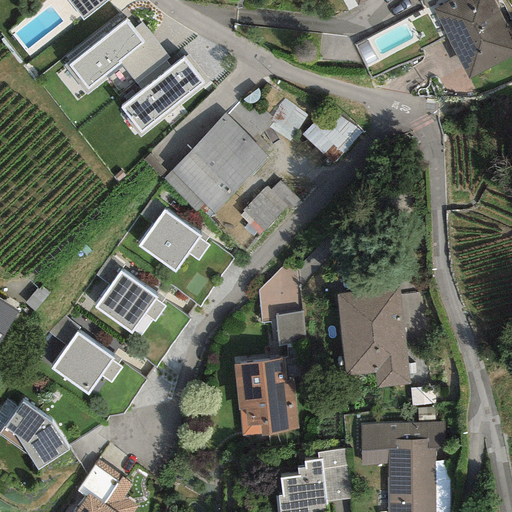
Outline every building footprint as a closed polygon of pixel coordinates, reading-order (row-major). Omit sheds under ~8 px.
[(105,0),(69,0),(84,18),(105,0)] [(366,0),(345,0),(350,8),(366,0)] [(511,51),(511,45),(489,0),(453,0),(429,12),(461,77),(511,51)] [(166,52),(125,4),(67,53),(90,80),(103,70),(120,91),(166,52)] [(335,105),(310,128),(338,157),(362,135),(335,105)] [(265,145),(224,108),(164,173),(206,210),(265,145)] [(278,177),(242,210),(260,230),(297,197),(278,177)] [(200,226),(164,200),(138,237),(175,263),(200,226)] [(159,287),(121,259),(94,296),(133,324),(159,287)] [(260,283),(263,312),(303,309),(301,280),(260,283)] [(395,283),(325,290),(334,374),(372,370),(373,384),(406,381),(395,283)] [(0,327),(17,302),(0,291),(0,327)] [(302,313),(271,317),(274,345),(305,342),(302,313)] [(115,350),(78,325),(53,360),(90,385),(115,350)] [(285,350),(231,355),(236,403),(244,402),(246,430),(301,424),(296,377),(288,378),(285,350)] [(54,413),(26,391),(4,418),(19,430),(38,462),(71,443),(54,413)] [(442,424),(363,427),(364,450),(384,450),(385,511),(435,511),(434,447),(443,446),(442,424)] [(351,500),(346,445),(309,448),(310,456),(299,457),(300,465),(291,466),(292,474),(272,476),(274,511),(324,511),(323,502),(351,500)] [(77,485),(82,489),(66,511),(131,511),(139,501),(124,491),(131,482),(95,458),(77,485)]
